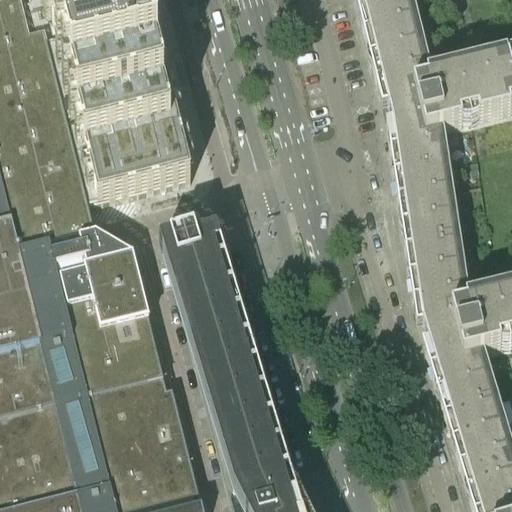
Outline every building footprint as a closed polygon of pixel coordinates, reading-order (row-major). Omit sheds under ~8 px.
[(0,0),(0,511),(193,511),(193,510),(199,508),(172,401),(166,402),(162,389),(132,266),(122,268),(120,259),(94,243),(86,214),(86,213),(83,199),(44,43),(28,47),(16,0),(0,0)] [(141,0),(16,0),(28,47),(44,43),(83,199),(86,214),(189,188),(141,0)] [(461,297),(454,247),(439,148),(444,148),(443,139),(511,121),(511,88),(506,66),(431,84),(428,73),(423,74),(404,0),(353,0),(354,5),(361,3),(365,20),(359,22),(367,54),(373,52),(377,69),(371,71),(379,104),(385,102),(391,128),(393,138),(387,139),(392,171),(398,170),(401,187),(394,188),(399,221),(406,220),(408,237),(402,238),(407,272),(413,271),(415,280),(416,288),(410,289),(414,322),(420,321),(422,330),(430,356),(424,358),(434,390),(440,388),(445,404),(439,406),(448,439),(455,437),(460,453),(454,455),(463,487),(469,485),(475,506),(469,508),(470,511),(511,511),(511,475),(477,360),(482,359),(483,362),(511,354),(511,297),(468,308),(466,296),(461,297)] [(470,179),(478,178),(476,168),(468,169),(470,179)] [(216,253),(212,254),(210,247),(193,253),(191,244),(156,254),(159,265),(170,262),(231,499),(229,499),(230,502),(237,500),(242,511),(295,511),(293,507),(286,485),(216,253)]
